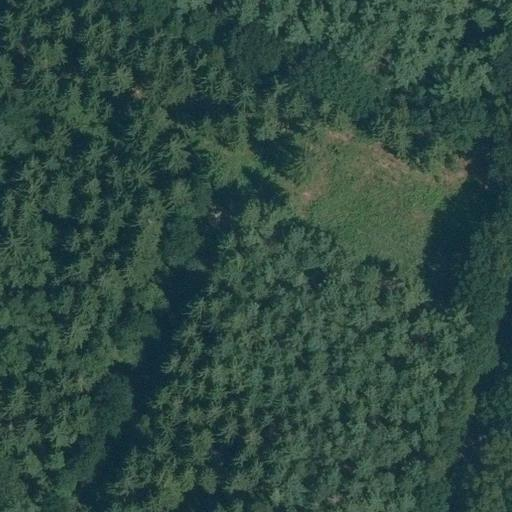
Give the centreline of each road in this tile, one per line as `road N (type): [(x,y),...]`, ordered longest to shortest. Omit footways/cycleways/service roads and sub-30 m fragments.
road 1 (track): [(0,98),(509,338)]
road 2 (tertiary): [(457,511),(511,331)]
